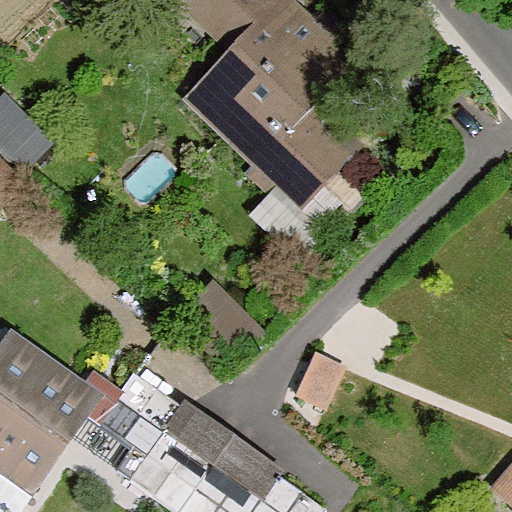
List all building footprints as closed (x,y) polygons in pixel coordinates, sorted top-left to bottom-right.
[(190,98),(224,132),(317,35),(281,2),(275,8),(266,0),(186,0),(184,3),(234,51),(190,98)] [(317,35),(224,132),(260,166),(253,172),(318,234),(349,202),(331,184),(365,147),(328,112),(316,124),(310,118),(354,71),(317,35)] [(7,100),(0,106),(0,127),(17,145),(35,129),(7,100)] [(24,186),(0,162),(0,211),(0,212),(11,201),(24,186)] [(256,332),(228,306),(210,325),(238,351),(256,332)] [(10,341),(0,355),(0,464),(36,490),(99,403),(10,341)] [(176,511),(183,511),(214,467),(166,433),(184,409),(135,376),(102,423),(151,457),(134,482),(176,511)] [(21,511),(36,490),(0,464),(0,511),(21,511)] [(264,502),(214,467),(183,511),(328,511),(281,479),(264,502)] [(511,476),(500,490),(511,500),(511,476)]
